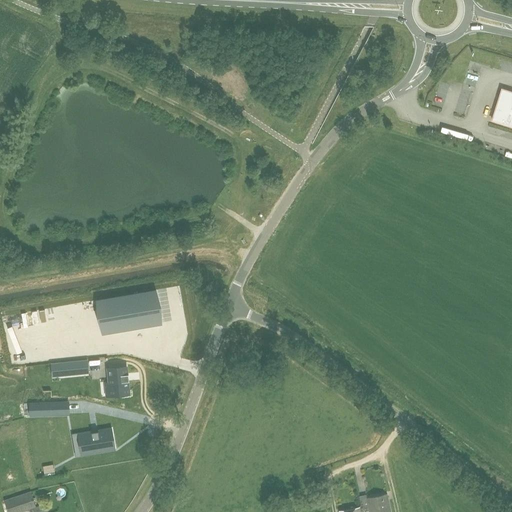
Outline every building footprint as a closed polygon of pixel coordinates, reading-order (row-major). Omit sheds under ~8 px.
[(511,99),(509,110),(496,106),(492,120),(511,125),(511,99)] [(161,323),(156,290),(97,300),(102,333),(161,323)] [(87,360),(57,363),(59,375),(88,372),(87,360)] [(126,366),(108,368),(111,396),(129,394),(126,366)] [(149,418),(149,413),(156,412),(154,396),(136,398),(138,420),(149,418)] [(126,412),(133,410),(131,401),(124,403),(126,412)] [(59,414),(59,402),(30,403),(30,415),(59,414)] [(135,410),(126,412),(129,427),(138,425),(135,410)] [(112,428),(78,434),(81,454),(115,448),(112,428)] [(31,492),(30,492),(29,487),(24,489),(26,493),(16,496),(14,489),(2,493),(4,501),(8,511),(20,511),(29,509),(29,511),(34,511),(33,508),(36,507),(31,492)] [(369,511),(390,511),(387,494),(367,498),(368,505),(363,506),(364,511),(369,511)]
